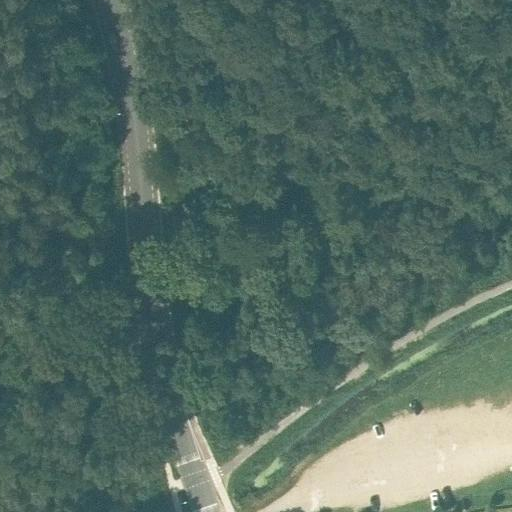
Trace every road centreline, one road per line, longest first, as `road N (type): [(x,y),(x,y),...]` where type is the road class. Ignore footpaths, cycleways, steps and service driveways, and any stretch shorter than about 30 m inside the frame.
road 1 (secondary): [(195,483),(156,321),(135,101),(110,0)]
road 2 (unclassified): [(511,284),(391,347),(215,477),(195,483)]
road 3 (track): [(154,299),(42,211),(0,204)]
